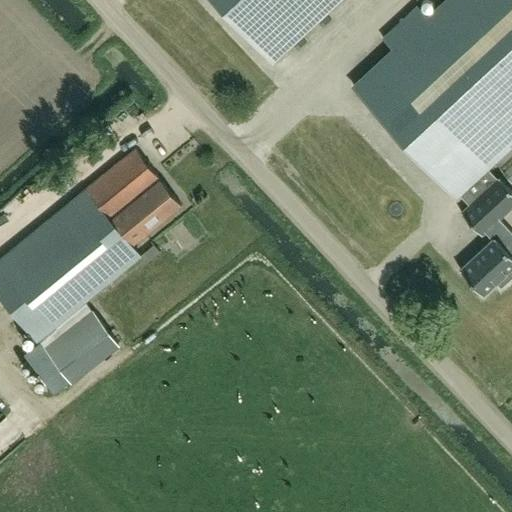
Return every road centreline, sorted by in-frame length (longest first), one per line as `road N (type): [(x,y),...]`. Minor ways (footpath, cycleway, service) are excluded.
road 1 (unclassified): [(511,435),(103,0)]
road 2 (unknown): [(241,147),(328,66),(410,149),(443,190),(365,279)]
